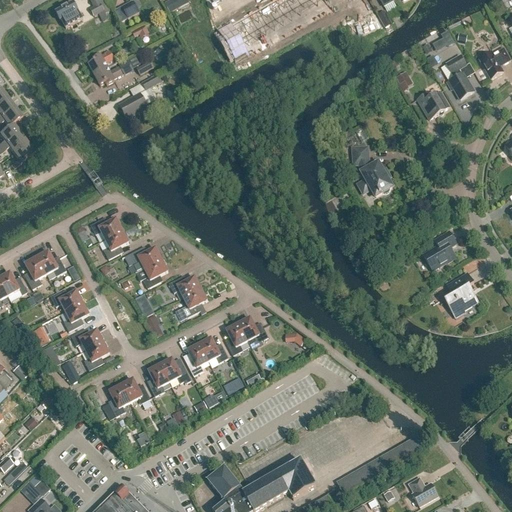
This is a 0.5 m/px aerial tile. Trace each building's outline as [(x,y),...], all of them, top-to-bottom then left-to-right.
[(90,11),(95,19),(105,13),(98,0),(89,0),(94,9),(90,11)] [(257,56),(334,12),(326,0),(279,0),(220,34),(236,63),(247,57),(248,60),(256,55),(257,56)] [(379,0),(384,9),(393,4),(391,0),(379,0)] [(133,3),(120,10),(127,22),(140,15),(133,3)] [(347,13),(353,9),(350,4),(343,7),(347,13)] [(66,31),(83,22),(74,6),(56,15),(61,24),(62,23),(66,31)] [(377,17),(381,24),(389,20),(385,13),(377,17)] [(135,41),(141,38),(138,33),(133,36),(135,41)] [(448,49),(455,45),(448,34),(441,38),(448,49)] [(427,57),(432,54),(428,47),(422,50),(427,57)] [(493,57),(492,55),(479,62),(491,82),(504,75),(500,69),(511,63),(504,51),(493,57)] [(89,67),(95,78),(108,71),(105,67),(114,62),(110,55),(101,59),(100,58),(93,62),(94,65),(89,67)] [(174,60),(180,64),(183,58),(177,55),(174,60)] [(429,60),(434,68),(440,65),(435,57),(429,60)] [(455,81),(448,85),(452,92),(454,91),(460,102),(474,94),(463,76),(460,77),(458,73),(466,68),(461,59),(446,67),(452,77),(452,76),(455,81)] [(120,67),(126,78),(134,73),(128,62),(120,67)] [(392,71),(397,68),(394,63),(389,66),(392,71)] [(138,71),(142,78),(155,71),(151,64),(138,71)] [(110,76),(108,71),(95,78),(100,88),(106,85),(107,88),(115,84),(114,83),(123,78),(119,71),(110,76)] [(156,78),(142,86),(146,94),(147,93),(160,86),(156,78)] [(404,93),(409,91),(401,78),(396,80),(404,93)] [(0,107),(8,101),(1,91),(0,91),(0,107)] [(131,102),(119,108),(126,122),(141,114),(141,115),(149,111),(147,108),(153,105),(147,93),(146,94),(141,96),(131,101),(131,102)] [(427,97),(418,102),(430,123),(439,117),(440,118),(441,118),(442,118),(443,118),(444,117),(444,116),(444,114),(445,114),(445,113),(449,110),(440,95),(430,101),(427,97)] [(0,122),(16,111),(8,101),(0,107),(0,122)] [(23,120),(16,111),(0,122),(0,127),(5,124),(9,130),(13,127),(23,120)] [(0,151),(0,152),(21,137),(13,127),(9,130),(0,137),(5,144),(0,147),(0,151)] [(14,156),(28,146),(21,137),(0,152),(3,156),(10,151),(14,156)] [(35,156),(28,146),(14,156),(19,163),(12,168),(15,171),(35,156)] [(390,191),(392,190),(387,181),(388,180),(385,174),(383,174),(378,166),(370,170),(368,167),(368,166),(367,151),(353,152),(354,167),(359,167),(363,174),(362,175),(366,183),(363,185),(362,186),(361,187),(361,188),(361,190),(361,191),(362,192),(363,193),(364,194),(365,194),(366,194),(368,193),(371,191),(376,199),(382,196),(384,196),(385,196),(387,196),(388,195),(389,194),(390,193),(390,191)] [(101,235),(105,243),(123,234),(117,222),(107,227),(104,222),(91,228),(96,238),(101,235)] [(78,236),(84,233),(81,227),(75,230),(78,236)] [(122,256),(119,251),(129,246),(123,234),(105,243),(109,250),(104,253),(109,263),(122,256)] [(450,251),(456,247),(449,235),(435,244),(439,250),(424,259),(432,273),(447,264),(447,266),(456,261),(450,251)] [(143,251),(130,257),(124,261),(129,270),(132,268),(136,276),(162,263),(156,251),(146,256),(143,251)] [(67,274),(59,261),(54,264),(49,254),(37,261),(47,278),(54,274),(57,279),(67,274)] [(39,282),(47,278),(37,261),(25,267),(31,277),(25,280),(33,293),(42,288),(39,282)] [(168,275),(162,263),(136,276),(140,284),(143,283),(148,292),(161,285),(158,280),(168,275)] [(105,278),(110,273),(106,268),(100,272),(105,278)] [(10,275),(0,281),(0,284),(8,300),(16,295),(20,293),(23,298),(28,295),(21,282),(16,285),(10,275)] [(453,299),(445,304),(456,321),(465,316),(466,316),(464,313),(478,304),(469,290),(474,287),(467,276),(447,289),(453,299)] [(180,294),(184,301),(201,292),(195,280),(185,285),(183,280),(169,287),(174,296),(180,294)] [(124,291),(130,288),(127,283),(121,286),(124,291)] [(1,304),(8,300),(0,284),(0,310),(4,309),(1,304)] [(201,292),(184,301),(188,309),(182,312),(187,321),(201,314),(198,309),(207,304),(201,292)] [(65,315),(83,306),(77,294),(67,299),(64,294),(51,301),(56,310),(61,307),(65,315)] [(37,305),(44,301),(41,295),(34,299),(37,305)] [(430,306),(435,302),(432,296),(426,300),(430,306)] [(148,317),(157,312),(152,304),(144,309),(148,317)] [(89,318),(83,306),(65,315),(69,323),(64,325),(69,335),(82,328),(80,323),(89,318)] [(21,323),(17,320),(12,325),(15,328),(21,323)] [(250,321),(238,327),(248,345),(255,341),(258,346),(269,340),(262,327),(255,330),(250,321)] [(240,349),(248,345),(238,327),(227,333),(232,343),(226,346),(233,359),(243,354),(240,349)] [(42,330),(34,334),(26,338),(29,344),(36,341),(41,349),(50,344),(42,330)] [(86,354),(104,345),(97,333),(88,338),(85,333),(72,340),(77,349),(82,346),(86,354)] [(301,349),(306,342),(297,335),(285,336),(286,345),(295,344),(301,349)] [(211,341),(199,347),(209,365),(216,361),(219,366),(229,361),(222,348),(216,351),(211,341)] [(110,357),(104,345),(86,354),(90,362),(85,364),(90,374),(103,367),(100,362),(110,357)] [(201,369),(209,365),(199,347),(188,354),(193,363),(187,366),(194,380),(204,374),(201,369)] [(50,351),(49,349),(41,354),(47,360),(50,357),(51,354),(50,351)] [(172,362),(160,368),(170,385),(177,382),(180,387),(184,385),(185,387),(192,384),(183,368),(177,371),(172,362)] [(25,381),(33,374),(24,364),(16,372),(25,381)] [(162,389),(170,385),(160,368),(149,374),(154,384),(148,387),(155,400),(165,395),(162,389)] [(0,397),(6,392),(5,392),(13,383),(0,370),(0,397)] [(72,387),(81,383),(75,371),(66,375),(72,387)] [(133,382),(122,388),(131,406),(138,402),(141,407),(151,402),(144,389),(138,392),(133,382)] [(123,410),(131,406),(122,388),(110,394),(115,404),(109,407),(116,420),(126,415),(123,410)] [(227,399),(233,396),(230,390),(224,393),(227,399)] [(41,406),(46,412),(55,403),(50,397),(46,401),(41,406)] [(208,410),(215,406),(212,399),(204,403),(208,410)] [(198,416),(207,412),(203,404),(194,409),(198,416)] [(177,427),(184,423),(179,414),(172,417),(177,427)] [(31,434),(38,426),(32,420),(25,428),(31,434)] [(161,433),(167,430),(164,425),(159,428),(161,433)] [(414,442),(339,481),(346,495),(427,452),(421,442),(416,445),(414,442)] [(0,469),(5,475),(15,466),(9,459),(0,467),(0,469)] [(294,503),(317,489),(302,462),(245,495),(240,490),(241,489),(225,470),(208,483),(226,505),(217,511),(262,511),(290,496),(294,503)] [(28,470),(23,465),(4,483),(9,488),(28,470)] [(37,478),(29,486),(43,499),(43,500),(51,492),(37,478)] [(438,500),(431,487),(425,490),(420,481),(409,487),(414,496),(412,497),(420,510),(438,500)] [(145,511),(122,488),(97,511),(145,511)] [(319,511),(344,498),(339,490),(300,511),(319,511)] [(388,505),(395,501),(391,494),(384,498),(388,505)] [(51,511),(52,511),(42,501),(31,511),(51,511)]
